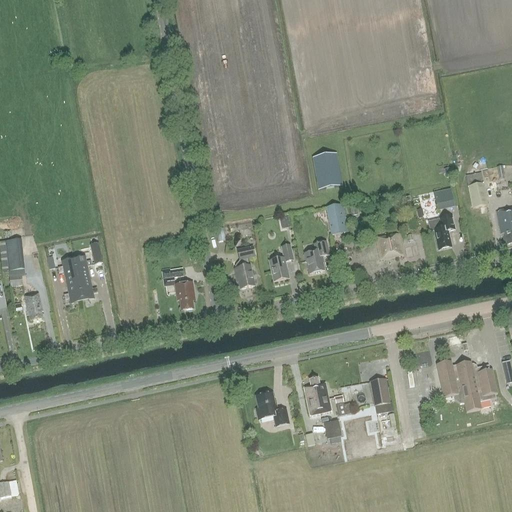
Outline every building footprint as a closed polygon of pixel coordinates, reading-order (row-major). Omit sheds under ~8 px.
[(313,159),(318,191),(342,187),(337,155),(313,159)] [(468,188),(472,210),(488,207),(484,185),(468,188)] [(454,208),(451,197),(444,198),(443,192),(434,194),(435,200),(438,212),(454,208)] [(326,209),(331,236),(348,233),(343,206),(326,209)] [(511,210),(497,213),(501,235),(504,234),(506,246),(511,244),(511,210)] [(451,246),(448,232),(455,231),(452,216),(439,219),(427,222),(429,232),(434,231),(438,249),(451,246)] [(226,242),(224,229),(216,231),(218,244),(226,242)] [(381,261),(402,256),(398,235),(376,240),(381,261)] [(0,250),(2,273),(25,270),(22,240),(0,242),(0,250)] [(321,258),(329,257),(326,243),(314,246),(316,252),(304,255),(306,264),(307,264),(310,275),(324,272),(321,258)] [(284,259),(269,263),(274,283),(289,280),(285,263),(293,261),(290,247),(282,249),(284,259)] [(253,248),(237,251),(239,262),(255,258),(253,248)] [(92,256),(95,266),(103,264),(101,254),(92,256)] [(85,258),(73,261),(78,281),(90,279),(87,268),(92,267),(91,262),(86,263),(85,258)] [(63,268),(58,269),(59,274),(64,273),(66,284),(78,281),(73,261),(62,263),(63,268)] [(241,291),(254,288),(250,267),(235,271),(237,279),(238,278),(241,291)] [(164,288),(175,287),(177,302),(180,302),(181,313),(194,311),(192,303),(194,302),(192,292),(194,291),(193,284),(176,286),(175,279),(174,279),(173,278),(183,277),(182,269),(170,271),(169,269),(161,270),(164,288)] [(10,288),(23,287),(22,276),(9,278),(10,288)] [(90,279),(78,281),(82,302),(94,300),(93,295),(98,294),(97,289),(92,290),(90,279)] [(69,295),(64,296),(65,301),(70,300),(71,305),(82,302),(78,281),(66,284),(69,295)] [(31,323),(43,320),(41,313),(42,313),(39,295),(24,298),(27,314),(29,313),(31,323)] [(474,365),(471,366),(471,363),(452,367),(451,363),(436,366),(444,399),(453,397),(454,402),(460,405),(464,404),(467,414),(481,411),(480,404),(496,400),(495,395),(497,395),(492,371),(490,371),(489,367),(477,369),(477,367),(474,365)] [(319,386),(318,379),(309,381),(311,387),(304,389),(310,418),(331,413),(325,384),(319,386)] [(386,380),(370,383),(374,408),(390,405),(386,380)] [(289,425),(286,411),(277,413),(273,394),(256,398),(258,410),(256,410),(258,421),(274,418),(276,428),(289,425)] [(342,397),(334,399),(336,405),(344,404),(342,397)] [(328,439),(343,437),(341,422),(327,423),(328,439)] [(315,434),(307,435),(310,446),(317,444),(315,434)] [(0,499),(11,497),(8,483),(0,484),(0,499)]
